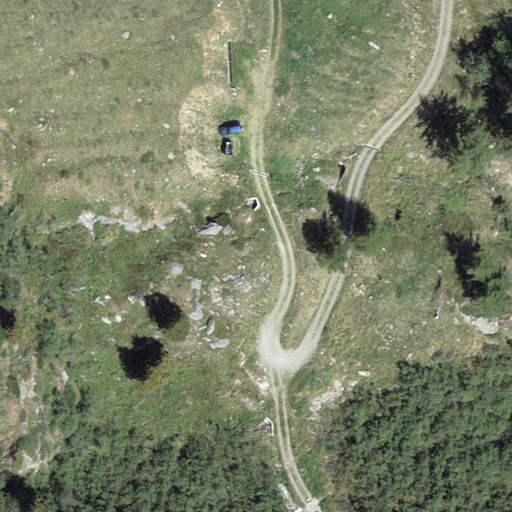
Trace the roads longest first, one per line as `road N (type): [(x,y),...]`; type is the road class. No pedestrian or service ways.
road 1 (track): [(446,0),(436,70),(416,101),(365,146),(349,189),(344,267),(302,362),(275,357)]
road 2 (track): [(275,357),(271,324),(289,261),(255,158),(275,0)]
road 3 (track): [(275,357),(286,467),(310,511)]
